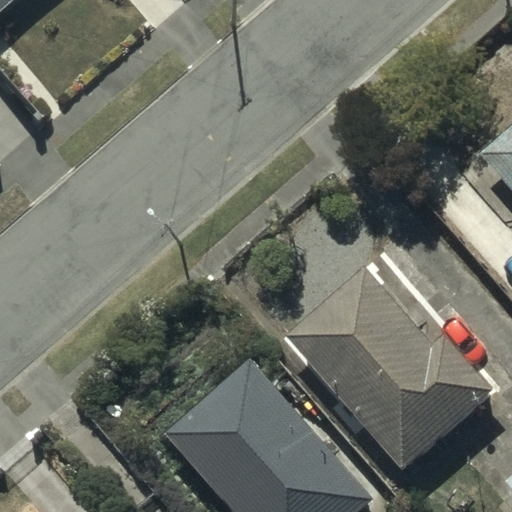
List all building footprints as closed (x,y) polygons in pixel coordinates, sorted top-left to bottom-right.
[(0,0),(0,18),(20,0),(0,0)] [(511,133),(483,160),(511,194),(511,133)] [(368,272),(286,342),(405,478),(495,399),(426,319),(416,328),(368,272)] [(256,366),(171,439),(231,511),(389,511),(305,411),(298,417),(256,366)] [(511,511),(511,486),(509,490),(511,493),(511,498),(496,511),(511,511)]
